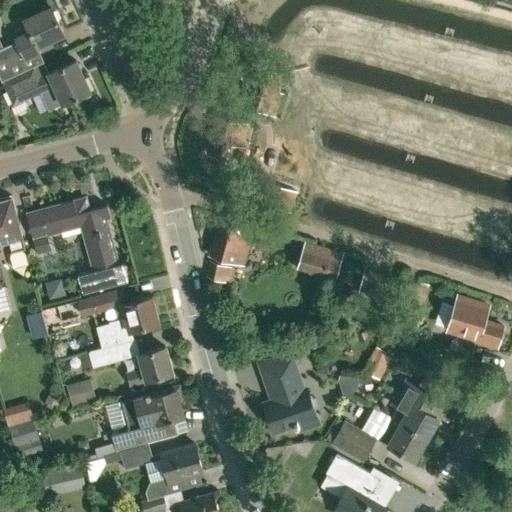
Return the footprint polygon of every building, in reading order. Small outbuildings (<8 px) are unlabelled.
[(0,77),(1,79),(40,61),(36,52),(40,50),(37,45),(65,32),(52,6),(24,19),(30,30),(15,37),(17,41),(0,48),(0,77)] [(90,90),(76,59),(48,71),(44,61),(4,79),(14,101),(54,83),(63,103),(90,90)] [(275,72),(261,68),(249,108),(264,112),(266,105),(273,107),(275,95),(269,93),(275,72)] [(248,123),(216,116),(208,153),(231,158),(234,143),(243,145),(248,123)] [(128,281),(123,264),(119,265),(108,219),(112,218),(108,204),(91,209),(87,196),(26,211),(37,252),(50,248),(46,235),(80,226),(92,272),(78,275),(83,294),(128,281)] [(13,198),(0,200),(0,241),(10,239),(13,252),(26,249),(22,234),(13,198)] [(214,261),(212,261),(207,275),(227,282),(232,267),(230,266),(232,260),(244,263),(255,224),(223,215),(211,254),(216,255),(214,261)] [(336,277),(343,254),(304,243),(297,265),(336,277)] [(52,298),(67,291),(60,275),(45,282),(52,298)] [(411,305),(414,306),(423,308),(428,287),(417,284),(411,305)] [(123,305),(126,316),(124,316),(109,320),(110,322),(97,326),(102,347),(116,343),(134,338),(132,330),(159,323),(151,296),(128,303),(127,301),(124,287),(59,305),(64,323),(84,318),(84,315),(121,305),(123,305)] [(478,340),(498,346),(504,325),(485,319),(489,305),(458,296),(449,330),(478,338),(478,340)] [(100,347),(89,351),(89,352),(93,365),(93,366),(120,359),(116,343),(102,347),(100,347)] [(373,344),(365,371),(384,376),(392,350),(373,344)] [(140,354),(139,354),(143,367),(128,372),(131,385),(173,373),(165,346),(140,354)] [(299,425),(301,429),(318,422),(306,388),(303,389),(292,357),(261,361),(261,360),(259,361),(273,400),(264,403),(274,431),(295,424),(296,427),(299,425)] [(72,401),(94,395),(89,377),(67,383),(72,401)] [(438,417),(446,402),(404,379),(390,403),(397,407),(392,416),(401,421),(428,435),(438,417)] [(98,456),(116,451),(178,435),(174,418),(185,415),(177,386),(119,401),(125,423),(116,427),(117,432),(111,434),(114,441),(95,447),(98,456)] [(388,444),(414,459),(428,435),(401,421),(392,416),(374,406),(361,429),(376,437),(379,439),(388,444)] [(9,425),(15,446),(40,439),(33,418),(9,425)] [(376,437),(361,429),(345,420),(332,442),(363,460),(376,437)] [(194,443),(161,452),(159,452),(152,454),(149,442),(120,450),(125,468),(145,462),(151,481),(148,482),(145,491),(147,498),(157,495),(157,496),(163,494),(202,483),(199,475),(203,474),(194,443)] [(337,453),(326,472),(348,484),(334,509),(336,510),(335,511),(391,511),(386,509),(387,507),(373,498),(376,493),(371,490),(379,477),(337,453)] [(81,463),(32,475),(37,498),(87,487),(81,463)] [(183,511),(218,511),(213,491),(180,501),(183,511)] [(157,495),(147,498),(140,500),(144,511),(152,511),(167,507),(167,506),(163,494),(157,496),(157,495)]
